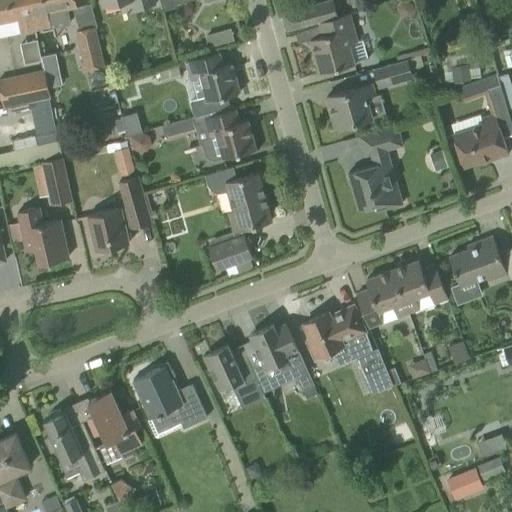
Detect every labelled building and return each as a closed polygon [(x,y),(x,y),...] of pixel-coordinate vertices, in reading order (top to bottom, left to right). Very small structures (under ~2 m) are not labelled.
[(28,0),(0,0),(0,36),(20,32),(20,33),(35,30),(28,0)] [(75,0),(28,0),(35,30),(50,27),(70,22),(67,9),(72,8),(78,29),(75,30),(84,70),(104,65),(95,27),(97,26),(90,3),(76,6),(75,0)] [(100,0),(102,6),(127,0),(130,0),(133,10),(155,4),(153,0),(100,0)] [(159,0),(162,10),(172,8),(176,6),(178,3),(178,0),(204,0),(205,1),(210,0),(159,0)] [(300,27),(317,22),(317,21),(338,15),(333,0),(328,0),(295,9),(296,10),(298,10),(302,25),(300,26),(300,27)] [(358,0),(347,0),(352,12),(361,10),(358,0)] [(321,36),(310,39),(319,73),(355,63),(354,60),(367,57),(362,40),(358,41),(350,13),(338,16),(338,15),(317,21),(317,22),(321,36)] [(219,52),(184,62),(189,81),(199,78),(204,97),(189,101),(194,116),(229,106),(226,96),(240,92),(231,63),(223,65),(219,52)] [(413,78),(410,69),(407,59),(372,69),(378,88),(413,78)] [(468,63),(452,65),(454,82),(470,80),(468,63)] [(158,70),(161,82),(180,76),(177,65),(158,70)] [(0,78),(0,92),(3,107),(50,97),(44,69),(0,78)] [(506,106),(511,104),(511,94),(508,72),(501,74),(506,106)] [(458,87),(463,101),(501,88),(496,73),(458,87)] [(433,75),(424,78),(427,90),(437,88),(433,75)] [(372,84),(326,97),(327,102),(330,101),(332,107),(329,107),(335,128),(339,127),(340,130),(350,127),(349,124),(373,117),(369,102),(367,102),(366,98),(376,95),(372,84)] [(205,137),(202,140),(201,144),(204,155),(208,158),(212,159),(212,160),(221,157),(221,158),(255,148),(247,120),(239,122),(235,109),(216,114),(206,117),(200,118),(205,137)] [(156,126),(143,130),(137,112),(121,116),(133,151),(161,142),(156,126)] [(452,133),(463,166),(489,157),(490,159),(508,153),(495,112),(481,117),(479,114),(450,124),(453,132),(452,133)] [(370,153),(374,165),(348,172),(358,209),(374,204),(375,211),(402,203),(390,162),(386,149),(402,145),(396,125),(359,136),(365,155),(370,153)] [(123,127),(114,130),(116,136),(125,134),(123,127)] [(35,136),(12,141),(14,149),(37,144),(35,136)] [(110,151),(119,175),(136,168),(127,144),(110,151)] [(440,150),(428,154),(434,170),(446,166),(440,150)] [(40,161),(50,204),(72,199),(62,156),(40,161)] [(219,192),(222,191),(226,190),(231,209),(225,211),(232,231),(271,220),(258,171),(236,178),(233,166),(204,174),(207,185),(209,187),(212,190),(216,191),(219,192)] [(132,227),(151,222),(137,176),(136,176),(121,179),(117,181),(125,206),(122,207),(87,215),(95,250),(129,243),(125,227),(131,226),(132,227)] [(26,251),(35,248),(39,263),(68,256),(60,218),(43,221),(39,206),(17,211),(26,251)] [(208,247),(216,269),(252,256),(244,234),(208,247)] [(476,246),(449,256),(459,283),(450,286),(456,304),(482,295),(477,281),(486,277),(487,281),(507,273),(510,281),(511,280),(511,246),(499,251),(492,235),(475,242),(476,246)] [(418,259),(392,269),(408,313),(447,298),(435,264),(422,269),(418,259)] [(408,313),(392,269),(366,279),(369,288),(356,293),(369,328),(408,313)] [(303,323),(310,339),(307,341),(315,358),(345,345),(344,341),(366,332),(353,304),(339,311),(339,312),(333,315),(333,313),(330,315),(329,312),(303,323)] [(255,331),(249,334),(250,336),(265,369),(277,363),(281,373),(292,369),(301,390),(314,385),(286,324),(275,329),(273,323),(255,331)] [(511,342),(503,346),(509,364),(511,362),(511,342)] [(210,352),(204,354),(205,357),(219,389),(231,384),(241,407),(265,397),(263,392),(250,365),(240,370),(228,344),(210,352)] [(354,358),(370,395),(392,385),(376,349),(354,358)] [(165,364),(132,379),(143,402),(146,400),(153,416),(169,409),(173,419),(179,417),(182,425),(183,428),(207,417),(191,384),(177,391),(172,378),(175,376),(172,369),(171,369),(168,371),(165,364)] [(96,415),(87,419),(95,435),(102,432),(106,442),(112,439),(119,453),(142,443),(136,429),(141,426),(133,409),(122,414),(112,393),(91,403),(90,403),(96,415)] [(47,418),(43,420),(50,435),(44,438),(50,451),(56,449),(62,462),(60,463),(65,475),(78,470),(83,479),(105,469),(85,426),(74,431),(65,410),(61,412),(60,410),(52,412),(46,416),(47,418)] [(403,426),(391,430),(396,445),(408,441),(403,426)] [(0,439),(0,511),(6,511),(4,506),(24,498),(15,477),(14,478),(12,474),(29,466),(15,433),(0,439)] [(504,471),(499,457),(478,465),(485,479),(504,471)] [(245,467),(250,479),(262,474),(257,462),(245,467)] [(110,483),(118,500),(119,500),(121,506),(122,506),(134,488),(120,478),(110,483)] [(63,503),(66,511),(82,511),(76,498),(63,503)] [(119,500),(118,500),(105,506),(107,511),(124,511),(122,506),(121,506),(119,500)]
